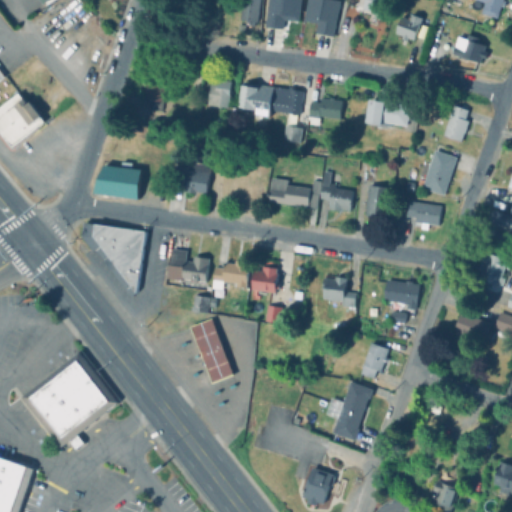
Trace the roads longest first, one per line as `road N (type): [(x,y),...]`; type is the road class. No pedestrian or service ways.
road 1 (residential): [(511,80),(371,475)]
road 2 (secondary): [(0,208),(242,511)]
road 3 (residential): [(507,96),(436,77),(129,35)]
road 4 (residential): [(71,206),(446,259)]
road 5 (residential): [(140,0),(71,206),(28,243)]
